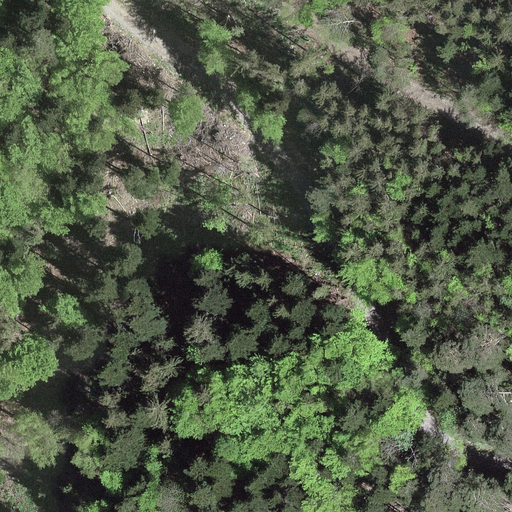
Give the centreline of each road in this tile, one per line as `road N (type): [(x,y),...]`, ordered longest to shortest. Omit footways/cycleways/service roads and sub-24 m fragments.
road 1 (track): [(511,461),(474,460),(426,426),(364,298),(234,103),(114,0)]
road 2 (track): [(265,0),(413,91),(511,137)]
